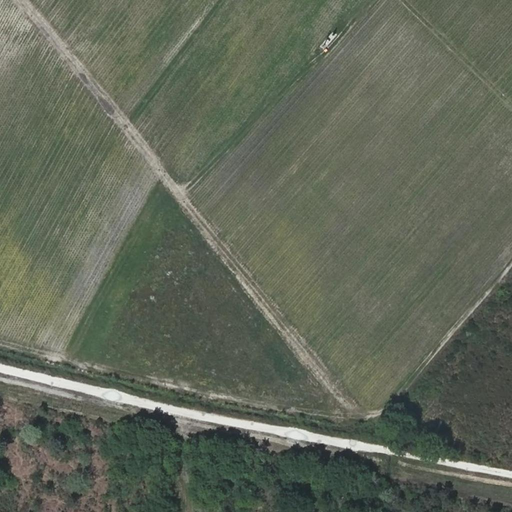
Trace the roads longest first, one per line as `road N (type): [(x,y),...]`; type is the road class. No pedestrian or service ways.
road 1 (track): [(511,262),(388,408),(363,418),(273,407),(0,345)]
road 2 (track): [(20,0),(355,417)]
road 3 (track): [(511,474),(0,367)]
road 4 (track): [(402,0),(511,105)]
